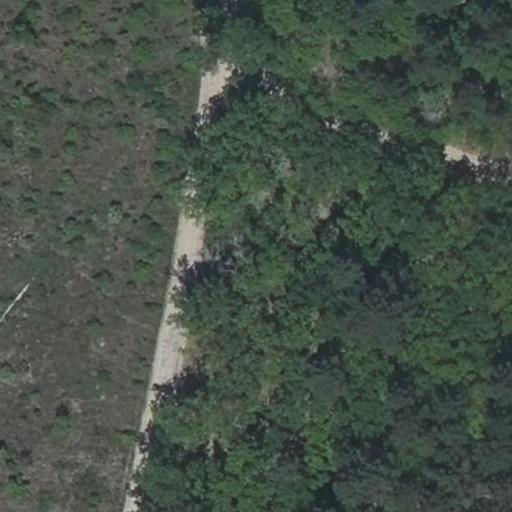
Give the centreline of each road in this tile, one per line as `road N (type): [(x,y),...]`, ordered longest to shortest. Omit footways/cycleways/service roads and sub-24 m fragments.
road 1 (track): [(147,511),(223,44)]
road 2 (track): [(511,173),(386,142),(223,44),(225,0)]
